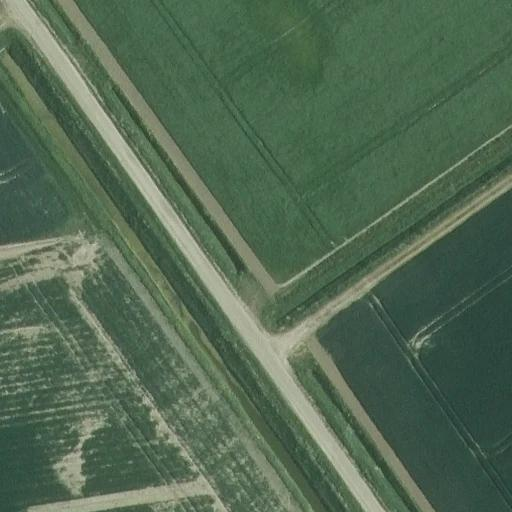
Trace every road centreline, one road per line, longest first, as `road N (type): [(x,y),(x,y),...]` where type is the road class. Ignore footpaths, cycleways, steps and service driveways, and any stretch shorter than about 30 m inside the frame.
road 1 (unclassified): [(377,511),(23,0)]
road 2 (track): [(267,351),(511,174)]
